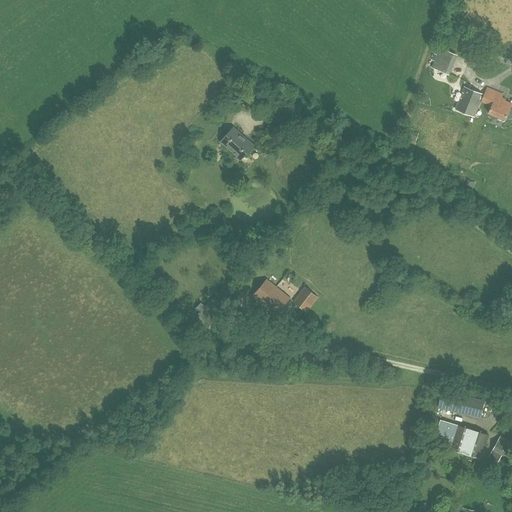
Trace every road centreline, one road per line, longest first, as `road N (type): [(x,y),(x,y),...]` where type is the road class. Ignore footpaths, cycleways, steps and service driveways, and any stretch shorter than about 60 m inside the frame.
road 1 (unknown): [(357,140),(511,243)]
road 2 (track): [(511,392),(340,349)]
